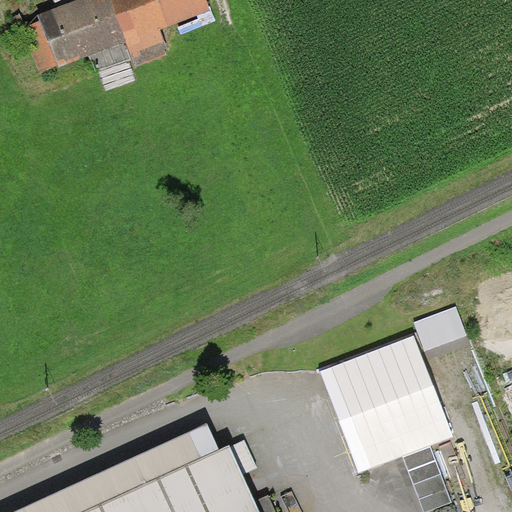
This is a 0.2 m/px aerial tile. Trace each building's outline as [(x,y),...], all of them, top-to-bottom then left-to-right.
[(83,0),(39,18),(41,23),(59,66),(60,68),(127,43),(110,0),(83,0)] [(110,0),(127,43),(135,66),(169,53),(161,31),(211,11),(205,0),(110,0)] [(59,66),(41,23),(24,30),(41,73),(59,66)] [(437,347),(470,335),(461,310),(428,322),(437,347)] [(414,338),(321,372),(360,474),(405,457),(431,448),(453,439),(414,338)] [(88,511),(220,452),(208,427),(19,511),(88,511)] [(245,441),(229,448),(242,476),(258,469),(245,441)] [(88,511),(258,511),(255,503),(242,476),(229,448),(220,452),(88,511)] [(431,448),(405,457),(424,511),(429,511),(451,504),(431,448)] [(276,511),(269,496),(255,503),(258,511),(276,511)]
